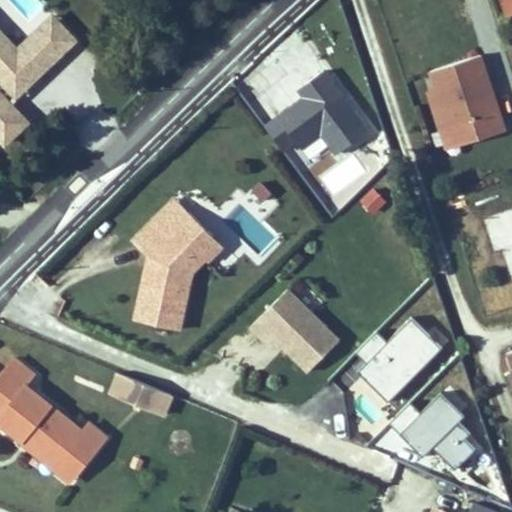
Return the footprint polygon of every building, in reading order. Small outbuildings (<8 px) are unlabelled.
[(0,0),(0,76),(18,60),(26,60),(39,74),(76,40),(68,32),(56,44),(40,28),(24,43),(24,49),(18,49),(0,30),(0,0)] [(68,32),(53,16),(40,28),(56,44),(68,32)] [(501,125),(478,56),(430,72),(453,141),(501,125)] [(0,78),(16,96),(39,74),(26,60),(18,60),(0,76),(0,78)] [(315,128),(335,152),(370,123),(323,68),(260,121),(287,152),(315,128)] [(262,178),(252,185),(268,208),(278,200),(262,178)] [(374,211),(385,201),(375,190),(364,200),(374,211)] [(176,225),(190,212),(176,198),(163,212),(176,225)] [(198,251),(214,235),(190,212),(176,225),(163,212),(134,240),(150,256),(156,258),(154,268),(148,267),(136,320),(179,329),(192,272),(205,258),(198,251)] [(290,240),(284,233),(279,239),(285,245),(290,240)] [(205,258),(221,242),(214,235),(198,251),(205,258)] [(154,268),(156,258),(150,256),(148,267),(154,268)] [(339,340),(288,289),(252,325),(264,337),(269,332),(275,338),(282,338),(288,343),(284,347),(309,371),(339,340)] [(375,326),(354,348),(364,358),(354,368),(387,398),(441,342),(410,312),(386,336),(375,326)] [(288,343),(282,338),(275,338),(284,347),(288,343)] [(84,432),(26,385),(35,374),(14,358),(0,375),(0,414),(0,415),(0,421),(24,441),(29,436),(76,474),(77,475),(100,446),(84,432)] [(116,393),(123,375),(119,373),(111,391),(116,393)] [(172,395),(123,375),(116,393),(115,394),(164,414),(172,395)] [(421,453),(430,444),(454,466),(483,437),(435,391),(420,406),(409,396),(387,419),(421,453)] [(107,437),(91,424),(84,432),(100,446),(107,437)] [(76,474),(29,436),(24,441),(24,442),(71,480),(76,474)] [(140,468),(142,461),(134,458),(131,465),(140,468)] [(470,511),(497,511),(498,509),(474,500),(470,511)]
